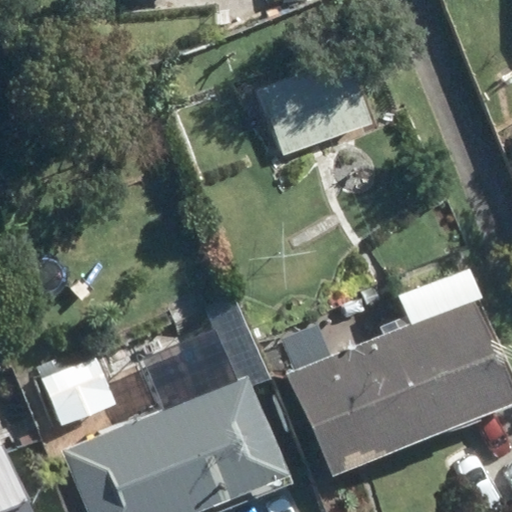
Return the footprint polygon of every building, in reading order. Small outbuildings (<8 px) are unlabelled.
[(343,59),(258,90),(281,154),(367,124),(343,59)] [(467,302),(283,374),(324,477),(508,403),(467,302)] [(95,355),(32,377),(49,425),(112,404),(95,355)] [(240,376),(57,450),(82,511),(183,511),(280,475),(240,376)] [(25,511),(0,449),(0,511),(25,511)]
